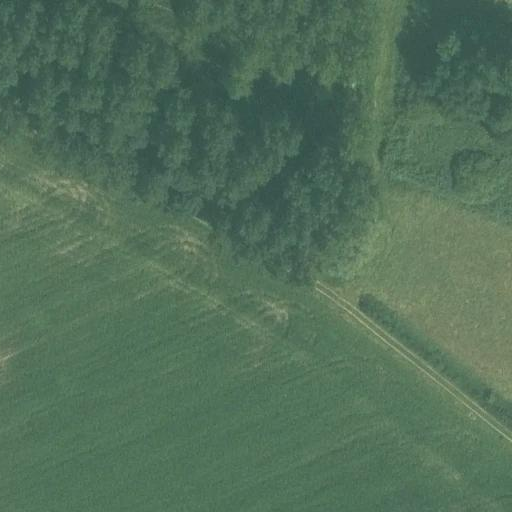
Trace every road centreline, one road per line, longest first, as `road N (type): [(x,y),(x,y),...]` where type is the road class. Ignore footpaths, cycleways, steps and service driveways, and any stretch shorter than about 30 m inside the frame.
road 1 (track): [(0,107),(325,291)]
road 2 (track): [(325,291),(511,435)]
